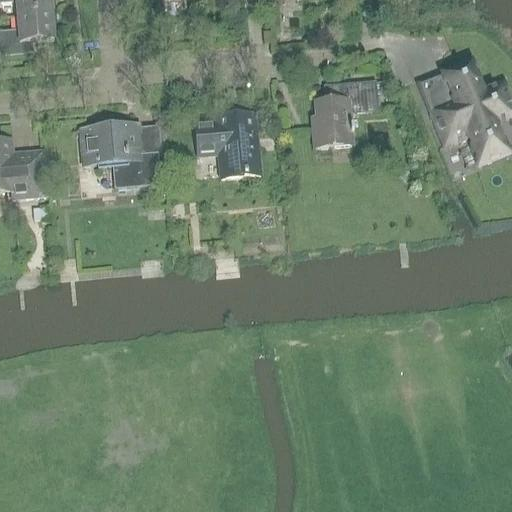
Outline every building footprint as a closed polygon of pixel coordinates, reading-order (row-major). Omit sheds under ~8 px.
[(0,0),(0,5),(15,5),(16,19),(51,16),(49,0),(0,0)] [(51,16),(16,19),(17,32),(0,34),(0,59),(25,57),(24,45),(53,43),(51,16)] [(511,110),(502,85),(480,94),(469,68),(444,79),(454,105),(430,115),(444,150),(468,140),(479,165),(504,155),(494,129),(511,121),(511,110)] [(349,117),(378,115),(375,84),(322,89),(324,105),(314,105),(316,132),(312,132),(313,151),(352,148),(349,117)] [(219,182),(259,178),(254,119),(214,122),(214,126),(194,128),(197,158),(217,156),(219,182)] [(139,129),(127,130),(79,134),(82,169),(97,168),(97,172),(111,171),(113,193),(160,188),(158,161),(161,161),(158,129),(139,131),(139,129)] [(0,144),(0,199),(10,199),(11,202),(45,199),(41,154),(11,156),(10,144),(0,144)] [(50,209),(39,210),(40,223),(51,222),(50,209)]
